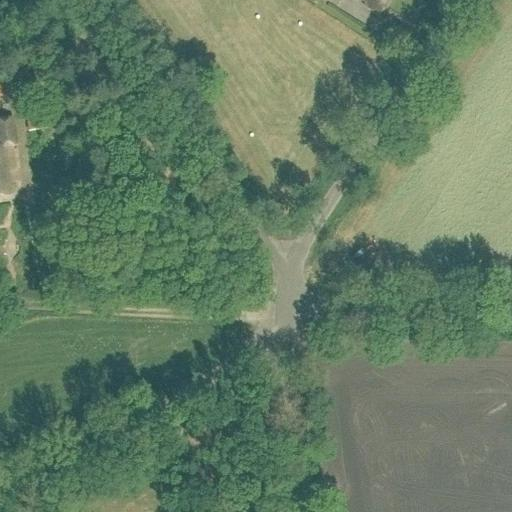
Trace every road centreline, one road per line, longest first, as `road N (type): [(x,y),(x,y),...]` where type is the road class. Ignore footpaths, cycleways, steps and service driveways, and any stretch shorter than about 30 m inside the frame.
road 1 (unclassified): [(96,0),(289,270)]
road 2 (unclassified): [(0,503),(284,335)]
road 3 (unclassified): [(289,270),(460,0)]
road 4 (unclassified): [(511,321),(285,314)]
road 5 (track): [(69,310),(285,314)]
road 6 (unclassified): [(300,511),(284,335)]
road 7 (track): [(69,310),(49,296),(31,196)]
